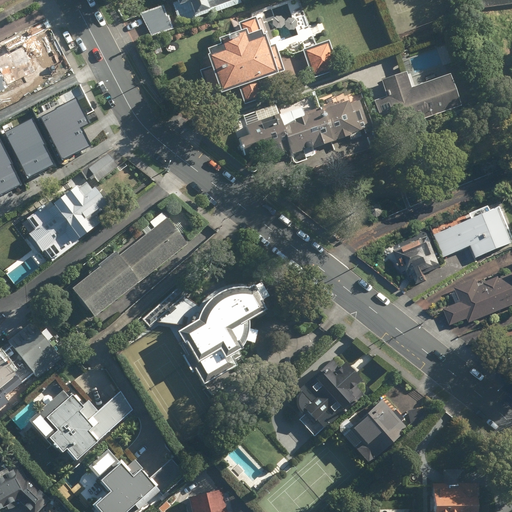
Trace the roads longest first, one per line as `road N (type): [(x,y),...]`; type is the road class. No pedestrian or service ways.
road 1 (secondary): [(511,426),(163,147),(130,108),(72,0)]
road 2 (unknown): [(0,308),(44,283),(190,167)]
